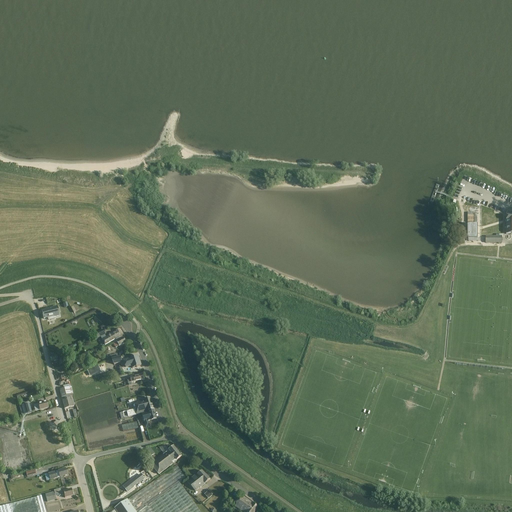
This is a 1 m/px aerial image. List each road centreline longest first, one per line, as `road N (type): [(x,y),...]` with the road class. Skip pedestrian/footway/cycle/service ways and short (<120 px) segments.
road 1 (unclassified): [(75,461),(27,296)]
road 2 (residential): [(171,437),(139,348),(116,316)]
road 3 (residential): [(272,511),(171,437)]
